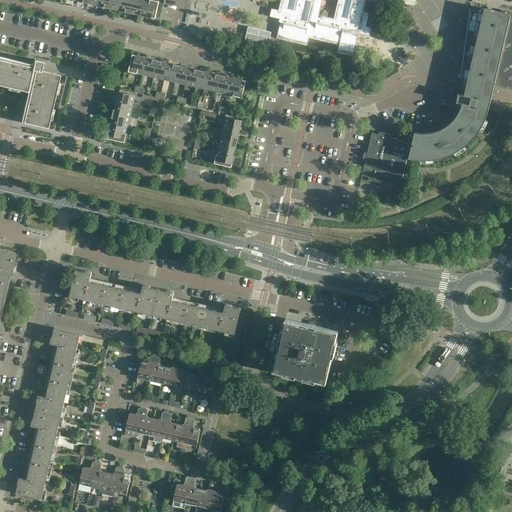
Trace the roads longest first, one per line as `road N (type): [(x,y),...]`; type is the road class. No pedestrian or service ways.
road 1 (residential): [(385,325),(56,248)]
road 2 (residential): [(141,466),(104,443),(127,344),(122,335),(37,315)]
road 3 (residential): [(260,185),(228,191),(73,155)]
road 4 (tertiary): [(271,265),(455,304)]
road 5 (unclassified): [(280,511),(319,464),(418,399)]
road 6 (tertiary): [(461,286),(292,255)]
road 7 (residential): [(352,119),(279,100),(260,185)]
road 8 (residential): [(7,458),(37,315)]
road 9 (residential): [(295,194),(333,203),(352,119)]
